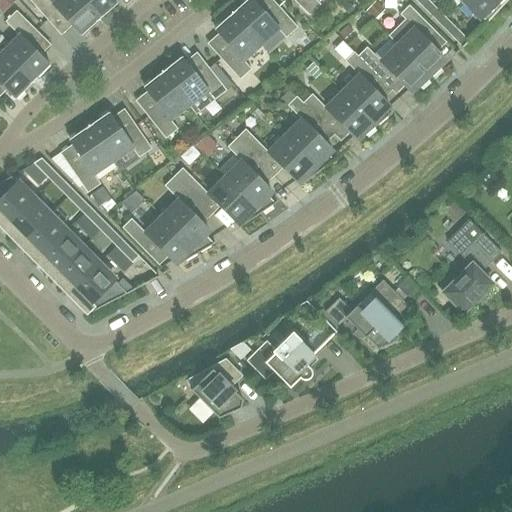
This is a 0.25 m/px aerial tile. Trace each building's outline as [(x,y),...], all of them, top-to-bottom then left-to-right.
[(59,11),(73,26),(82,36),(99,21),(100,22),(81,0),(61,0),(55,5),(50,0),(29,0),(48,21),(59,11)] [(112,0),(81,0),(100,22),(101,21),(100,20),(117,5),(112,0)] [(267,17),(254,2),(251,0),(247,0),(233,13),(232,12),(231,13),(259,44),(276,28),(286,39),(298,28),(278,7),(267,17)] [(292,0),(310,16),(321,5),(315,0),(292,0)] [(465,0),(465,1),(465,2),(475,12),(473,14),(477,18),(477,19),(480,21),(482,19),(487,24),(508,0),(465,0)] [(436,21),(442,15),(430,2),(423,9),(436,21)] [(399,47),(430,79),(445,66),(444,65),(443,66),(440,63),(444,59),(420,35),(429,26),(409,6),(400,15),(415,30),(399,47)] [(26,43),(37,32),(17,12),(6,23),(21,38),(5,55),(34,84),(35,84),(34,83),(50,66),(26,43)] [(259,44),(231,13),(232,14),(215,29),(232,49),(220,59),(240,80),(251,70),(242,59),(259,44)] [(453,38),(459,32),(447,19),(440,26),(453,38)] [(416,92),(430,79),(399,47),(382,63),(367,48),(358,57),(354,53),(378,77),(387,68),(410,92),(415,88),(417,90),(415,91),(416,92)] [(0,83),(17,100),(33,84),(34,85),(34,84),(5,55),(0,49),(0,83)] [(378,77),(354,53),(345,62),(360,77),(344,94),(376,127),(391,114),(390,113),(389,114),(385,110),(389,106),(365,82),(374,73),(378,77)] [(197,78),(184,62),(181,58),(163,72),(162,71),(161,71),(187,104),(206,90),(214,101),(227,91),(209,68),(197,78)] [(187,104),(161,71),(161,72),(162,73),(144,87),(160,107),(148,117),(165,139),(178,130),(169,118),(187,104)] [(362,139),(376,127),(344,94),(327,110),(312,94),(303,103),(296,97),(323,124),(332,115),(356,139),(360,135),(362,137),(361,138),(362,139)] [(286,138),(320,172),(335,160),(335,159),(333,160),(327,154),(331,150),(308,126),(316,117),(323,124),(296,97),(287,106),(303,121),(286,138)] [(88,125),(112,160),(131,146),(139,158),(152,149),(136,126),(123,134),(108,113),(89,126),(89,125),(88,125)] [(84,161),(71,170),(88,193),(101,184),(93,173),(112,160),(88,125),(88,126),(88,127),(69,140),(84,161)] [(256,159),(265,150),(245,130),(236,139),(256,159)] [(304,182),(304,183),(320,172),(286,138),(269,154),(298,183),(302,179),(305,182),(304,182)] [(226,180),(261,214),(276,203),(276,202),(275,203),(267,196),(271,192),(265,186),(248,168),(256,159),(236,139),(227,148),(243,163),(226,180)] [(34,164),(47,178),(54,171),(42,159),(34,164)] [(173,178),(193,198),(202,189),(182,169),(173,178)] [(64,194),(70,187),(58,175),(52,182),(64,194)] [(0,184),(0,221),(6,228),(34,200),(11,177),(0,184)] [(163,218),(198,254),(215,244),(214,243),(213,243),(204,235),(208,230),(185,207),(193,198),(173,178),(164,187),(180,202),(163,218)] [(261,214),(226,180),(209,196),(238,225),(242,221),(245,223),(244,224),(245,225),(261,214)] [(79,210),(86,204),(74,192),(68,198),(79,210)] [(22,244),(50,216),(34,200),(6,228),(22,244)] [(96,226),(102,220),(90,208),(84,214),(96,226)] [(38,260),(66,232),(50,216),(22,244),(38,260)] [(181,263),(182,264),(198,254),(163,218),(147,235),(131,219),(122,229),(142,249),(151,240),(175,264),(179,259),(182,262),(181,263)] [(106,224),(100,231),(112,242),(118,236),(106,224)] [(54,276),(82,249),(66,232),(38,260),(54,276)] [(128,259),(134,252),(122,240),(116,247),(128,259)] [(481,273),(493,262),(474,243),(461,256),(471,266),(457,280),(451,274),(438,288),(463,313),(492,285),(481,273)] [(70,292),(98,265),(82,249),(54,276),(70,292)] [(98,265),(70,292),(87,309),(115,282),(98,265)] [(374,298),(375,299),(366,309),(360,303),(352,311),(339,298),(325,312),(339,326),(346,319),(357,330),(355,332),(356,333),(360,329),(366,336),(364,338),(365,339),(366,338),(378,350),(397,341),(392,336),(403,325),(396,318),(408,306),(383,281),(382,282),(386,286),(374,298)] [(270,358),(260,348),(246,361),(265,380),(274,372),(290,388),(300,378),(301,379),(302,380),(304,380),(305,380),(306,380),(308,380),(309,379),(310,379),(311,377),(312,376),(312,375),(312,374),(312,372),(312,371),(311,370),(310,369),(305,364),(334,335),(333,334),(312,354),(293,335),(270,358)] [(243,343),(230,350),(241,361),(251,351),(243,343)] [(191,391),(208,408),(219,419),(241,409),(242,400),(226,384),(238,372),(226,359),(189,379),(194,389),(191,391)]
